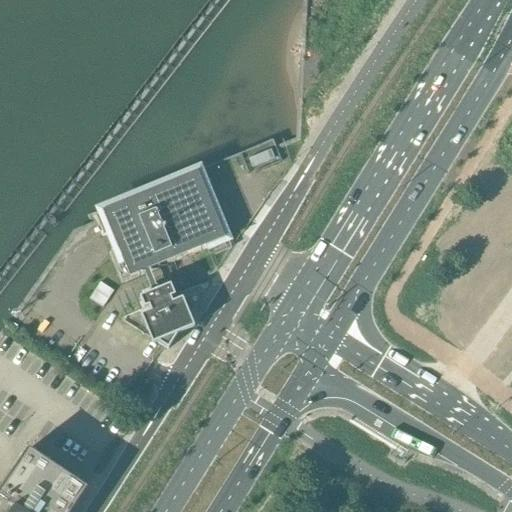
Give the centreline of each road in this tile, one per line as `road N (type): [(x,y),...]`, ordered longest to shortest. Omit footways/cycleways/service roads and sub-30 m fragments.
road 1 (motorway): [(382,511),(245,138),(184,0)]
road 2 (motorway): [(88,0),(160,168),(281,511)]
road 3 (motorway): [(329,511),(202,153),(136,0)]
road 4 (motorway): [(40,0),(118,183),(231,511)]
road 5 (secondary): [(490,0),(290,310)]
road 6 (secondary): [(329,333),(511,46)]
road 7 (tertiary): [(308,365),(511,489)]
road 8 (secondary): [(290,310),(167,511)]
road 9 (tertiary): [(511,451),(329,333)]
road 10 (secondary): [(215,511),(308,365)]
